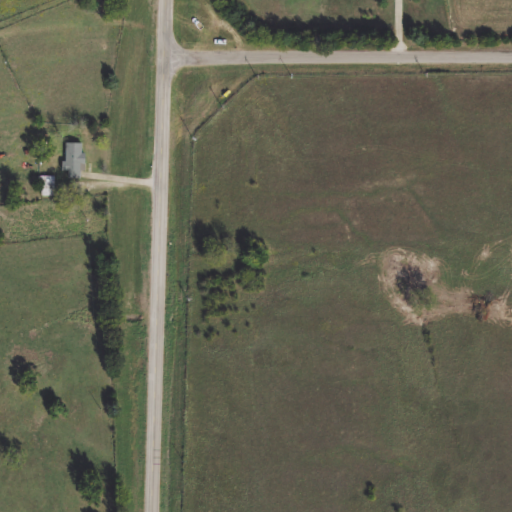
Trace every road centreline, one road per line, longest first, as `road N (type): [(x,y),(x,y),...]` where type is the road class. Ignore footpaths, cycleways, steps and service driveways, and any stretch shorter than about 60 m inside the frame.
road 1 (tertiary): [(157,511),(172,0)]
road 2 (residential): [(511,50),(171,46)]
